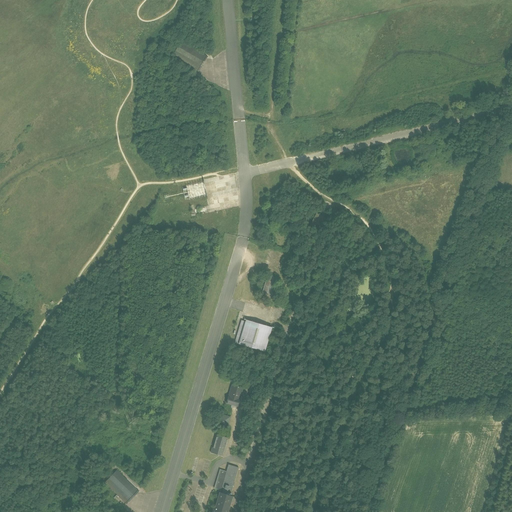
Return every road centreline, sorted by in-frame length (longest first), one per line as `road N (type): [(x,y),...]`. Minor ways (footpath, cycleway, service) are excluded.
road 1 (track): [(310,511),(385,329),(390,288),(381,250),(360,219),(304,183),(279,150),(269,116),(278,34)]
road 2 (unclassified): [(366,511),(509,108)]
road 3 (unclassified): [(244,173),(509,108)]
road 4 (track): [(426,0),(278,34)]
